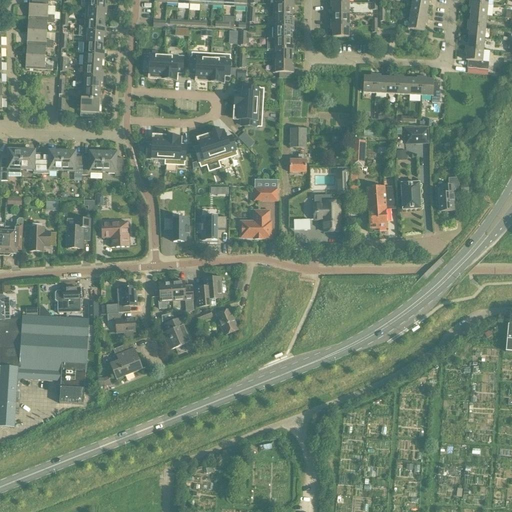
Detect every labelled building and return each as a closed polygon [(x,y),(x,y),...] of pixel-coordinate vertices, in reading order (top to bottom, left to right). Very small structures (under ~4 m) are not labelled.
[(28,19),(54,21),(55,16),(48,16),(48,1),(32,0),(31,6),(29,6),(28,19)] [(105,0),(86,0),(86,10),(107,11),(107,6),(105,6),(105,0)] [(412,0),(412,7),(428,10),(429,3),(431,3),(431,0),(412,0)] [(349,4),(331,3),(331,8),(333,8),(333,15),(349,15),(349,4)] [(487,6),(470,4),(469,8),(471,9),(470,15),(486,17),(487,6)] [(273,5),(273,16),(292,16),(292,10),(294,10),(294,5),(273,5)] [(412,7),(410,18),(427,21),(428,17),(426,16),(428,10),(412,7)] [(86,10),(86,21),(104,22),(105,15),(106,15),(107,11),(86,10)] [(349,15),(333,15),(333,21),(331,21),(331,26),(349,26),(349,15)] [(486,17),(470,15),(470,22),(468,22),(467,27),(485,28),(486,17)] [(273,16),(273,28),(293,28),(294,23),(292,23),(292,16),(273,16)] [(427,21),(410,18),(408,30),(424,33),(425,26),(427,26),(427,21)] [(54,21),(28,19),(28,32),(47,33),(47,24),(54,25),(54,21)] [(80,27),(79,32),(105,33),(106,29),(104,29),(104,22),(86,21),(85,28),(80,27)] [(349,26),(331,26),(331,31),(332,31),(332,38),(349,38),(349,26)] [(485,28),(467,27),(467,31),(469,31),(468,38),(484,40),(485,28)] [(273,28),(273,39),(292,39),(292,33),(293,33),(293,28),(273,28)] [(230,44),(238,44),(238,31),(230,31),(230,44)] [(47,33),(28,32),(27,44),(53,46),(53,42),(46,41),(47,33)] [(105,33),(79,32),(79,37),(85,38),(84,44),(103,45),(103,38),(105,38),(105,33)] [(466,45),(465,49),(483,51),(484,40),(468,38),(467,45),(466,45)] [(273,39),(267,39),(267,50),(273,51),(293,51),(293,46),(292,46),(292,39),(273,39)] [(27,44),(26,57),(45,58),(46,49),(53,50),(53,46),(27,44)] [(103,45),(84,44),(84,55),(104,56),(104,51),(103,51),(103,45)] [(483,51),(465,49),(465,54),(467,54),(466,61),(468,62),(467,69),(488,71),(489,63),(482,62),(483,51)] [(293,51),(273,51),(273,62),(292,62),(292,55),(293,55),(293,51)] [(192,54),(191,73),(197,73),(197,82),(209,83),(211,55),(192,54)] [(84,55),(83,67),(102,68),(102,61),(104,61),(104,56),(84,55)] [(211,55),(209,83),(222,83),(222,75),(229,75),(230,56),(211,55)] [(151,71),(150,79),(163,80),(164,57),(145,56),(144,70),(151,71)] [(45,58),(26,57),(25,70),(51,71),(52,67),(45,66),(45,58)] [(163,80),(175,81),(175,72),(182,72),(183,58),(164,57),(163,80)] [(292,62),(273,62),(273,74),(279,74),(279,79),(291,79),(291,74),(293,74),(293,69),(292,69),(292,62)] [(83,67),(82,78),(103,79),(103,74),(101,74),(102,68),(83,67)] [(375,94),(376,76),(371,76),(371,78),(364,77),(363,94),(375,94)] [(380,76),(376,76),(375,94),(386,95),(387,79),(380,78),(380,76)] [(394,79),(387,79),(386,95),(398,95),(399,77),(394,77),(394,79)] [(399,77),(398,95),(409,96),(410,80),(403,79),(403,78),(399,77)] [(82,78),(77,78),(76,89),(82,89),(100,90),(101,84),(102,84),(103,79),(82,78)] [(410,80),(409,96),(421,96),(421,78),(417,78),(417,80),(410,80)] [(426,79),(421,78),(421,96),(432,97),(431,104),(439,104),(440,83),(433,83),(433,81),(426,80),(426,79)] [(244,95),(235,95),(235,107),(258,108),(263,109),(264,90),(245,88),(244,95)] [(82,89),(81,101),(101,102),(102,97),(100,97),(100,90),(82,89)] [(101,102),(81,101),(80,117),(94,118),(94,113),(99,114),(99,107),(101,107),(101,102)] [(235,107),(234,120),(243,120),(242,127),(261,128),(263,109),(235,107)] [(428,128),(404,129),(405,146),(429,145),(428,128)] [(306,149),(306,130),(290,130),(290,149),(306,149)] [(222,132),(210,136),(219,162),(237,156),(231,138),(225,140),(222,132)] [(242,133),(238,138),(242,142),(245,139),(247,138),(242,133)] [(201,148),(195,150),(201,168),(219,162),(210,136),(199,140),(201,148)] [(147,145),(146,160),(165,161),(166,138),(154,137),(154,146),(147,145)] [(165,161),(165,166),(184,167),(185,148),(179,147),(179,139),(166,138),(165,161)] [(366,142),(351,142),(350,162),(365,163),(366,142)] [(405,150),(396,151),(396,160),(406,160),(405,150)] [(1,156),(0,174),(0,182),(8,182),(8,177),(21,178),(21,170),(22,151),(8,151),(8,156),(1,156)] [(22,151),(21,170),(26,171),(26,172),(33,172),(33,175),(41,175),(42,157),(35,157),(35,152),(22,151)] [(42,157),(41,175),(49,175),(49,173),(56,173),(56,171),(62,172),(62,152),(49,152),(49,157),(42,157)] [(75,153),(62,152),(62,172),(67,172),(67,173),(74,173),(74,176),(82,176),(83,158),(75,158),(75,153)] [(83,158),(82,176),(90,176),(90,174),(97,174),(97,173),(102,173),(103,154),(90,153),(90,158),(83,158)] [(116,154),(103,154),(102,173),(108,173),(108,174),(115,175),(115,177),(123,177),(123,159),(116,159),(116,154)] [(306,173),(306,161),(305,161),(305,155),(298,155),(298,161),(290,161),(290,173),(306,173)] [(346,179),(337,179),(338,196),(346,195),(346,179)] [(439,203),(440,213),(454,212),(453,194),(459,194),(458,179),(449,179),(449,187),(435,187),(436,203),(439,203)] [(254,181),(254,202),(263,202),(263,195),(277,195),(278,181),(254,181)] [(349,181),(349,190),(357,190),(358,182),(349,181)] [(419,184),(401,185),(402,211),(420,210),(419,184)] [(211,187),(211,195),(229,195),(229,187),(211,187)] [(395,187),(384,188),(385,200),(396,199),(395,187)] [(384,188),(366,189),(369,230),(378,229),(377,209),(378,209),(377,205),(386,205),(385,200),(384,188)] [(338,206),(338,199),(331,199),(331,204),(323,204),(323,206),(314,206),(314,220),(324,220),(324,233),(339,233),(338,206)] [(83,202),(83,207),(87,207),(87,212),(93,212),(93,202),(83,202)] [(387,229),(386,205),(377,205),(378,209),(377,209),(378,229),(387,229)] [(271,239),(271,223),(269,223),(269,212),(254,212),(254,223),(246,223),(246,227),(244,228),(241,228),(241,239),(255,239),(255,238),(262,238),(262,239),(271,239)] [(202,226),(201,226),(201,232),(202,232),(202,241),(217,241),(217,230),(226,230),(226,218),(202,218),(202,226)] [(16,228),(5,227),(3,257),(9,257),(11,255),(16,255),(16,251),(22,252),(23,219),(19,219),(17,222),(17,225),(16,228)] [(75,219),(75,228),(67,228),(66,249),(83,250),(83,241),(89,241),(90,220),(75,219)] [(188,220),(164,220),(164,232),(173,232),(173,243),(188,243),(188,235),(189,235),(189,228),(188,228),(188,220)] [(111,248),(129,248),(128,223),(102,224),(102,239),(111,239),(111,248)] [(56,243),(56,234),(50,233),(43,233),(43,229),(30,229),(30,252),(43,253),(43,247),(50,247),(50,243),(56,243)] [(215,300),(222,299),(220,278),(204,280),(205,288),(196,289),(198,308),(215,307),(215,300)] [(235,290),(242,291),(244,280),(237,278),(235,290)] [(172,284),(173,302),(185,301),(186,314),(194,311),(192,289),(184,289),(184,283),(172,284)] [(160,302),(159,302),(159,310),(167,309),(166,302),(173,302),(172,284),(159,285),(160,302)] [(118,314),(121,314),(130,313),(130,307),(136,307),(135,288),(121,289),(122,303),(117,303),(118,314)] [(63,290),(63,292),(57,292),(55,294),(55,301),(57,303),(58,314),(81,313),(80,290),(63,290)] [(0,320),(10,320),(10,310),(9,298),(3,298),(3,297),(0,296),(0,320)] [(98,304),(88,304),(89,320),(98,320),(98,304)] [(224,336),(238,331),(230,310),(216,316),(224,336)] [(174,312),(161,316),(162,324),(174,319),(174,312)] [(197,323),(212,318),(210,312),(195,318),(197,323)] [(118,314),(107,315),(108,323),(116,322),(116,334),(125,333),(125,339),(134,339),(134,333),(135,333),(134,319),(122,320),(121,314),(118,314)] [(0,427),(14,428),(17,379),(61,382),(59,404),(83,406),(84,390),(85,374),(86,364),(87,364),(87,351),(88,338),(89,320),(29,317),(29,319),(22,320),(18,320),(12,320),(10,320),(0,320),(0,427)] [(170,351),(190,343),(180,319),(165,326),(168,333),(163,335),(170,351)] [(96,339),(88,338),(87,351),(95,351),(96,339)] [(117,381),(142,370),(132,343),(114,350),(119,362),(111,365),(117,381)] [(98,392),(104,392),(105,387),(105,388),(111,385),(108,377),(104,379),(99,379),(98,392)]
